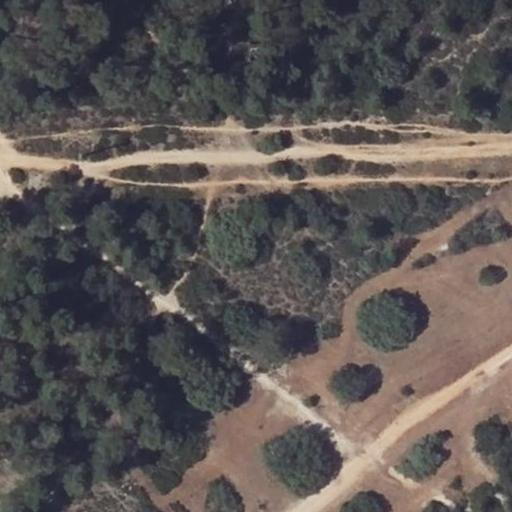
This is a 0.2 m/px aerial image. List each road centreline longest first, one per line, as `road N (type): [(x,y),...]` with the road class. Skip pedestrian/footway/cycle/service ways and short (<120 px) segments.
road 1 (track): [(458,511),(0,184)]
road 2 (track): [(0,166),(322,144),(511,149)]
road 3 (track): [(511,350),(305,511)]
